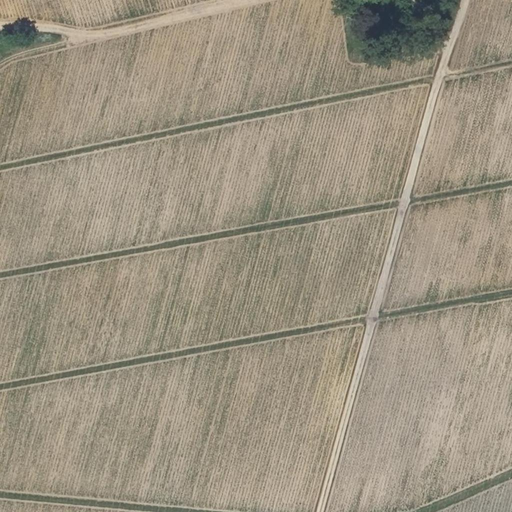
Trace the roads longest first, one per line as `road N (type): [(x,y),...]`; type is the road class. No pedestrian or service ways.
road 1 (track): [(0,25),(88,38),(0,64)]
road 2 (track): [(88,38),(239,0)]
